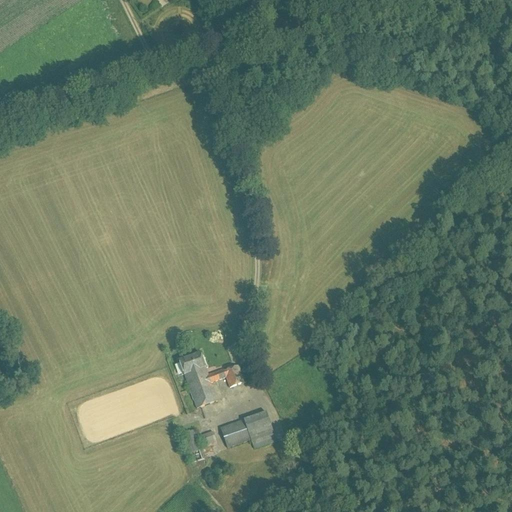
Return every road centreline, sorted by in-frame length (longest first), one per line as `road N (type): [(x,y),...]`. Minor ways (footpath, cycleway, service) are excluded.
road 1 (unclassified): [(0,134),(227,58)]
road 2 (unclassified): [(415,0),(227,58)]
